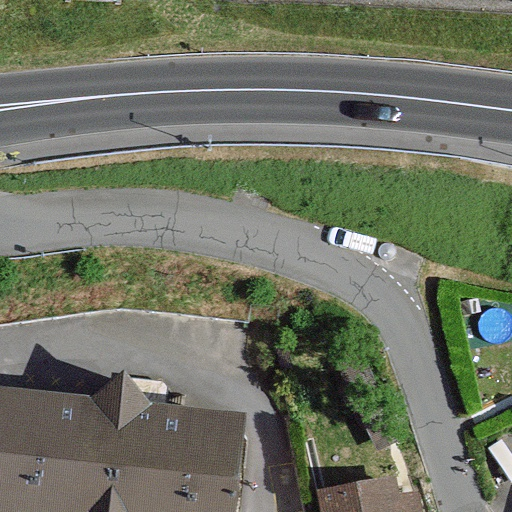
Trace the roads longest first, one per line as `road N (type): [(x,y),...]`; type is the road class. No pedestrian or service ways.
road 1 (residential): [(0,220),(217,235),(281,248),(368,290),(395,315),(413,350),(463,511)]
road 2 (secondary): [(0,108),(219,92),(339,93),(511,110)]
